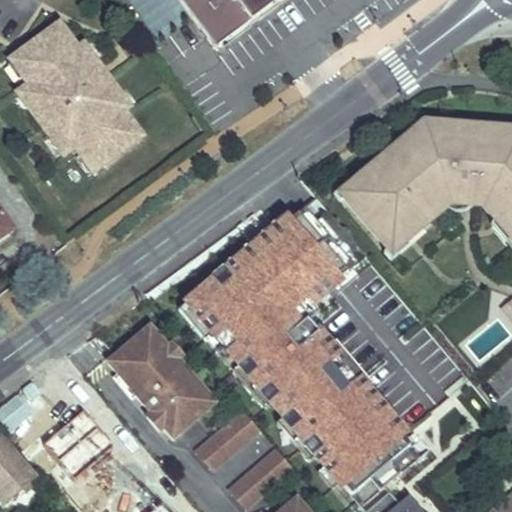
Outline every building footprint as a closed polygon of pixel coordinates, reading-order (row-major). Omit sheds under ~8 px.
[(178,0),(194,22),(215,49),(279,0),(178,0)] [(74,149),(81,158),(85,155),(97,171),(141,139),(123,114),(125,112),(118,102),(121,99),(112,87),(110,89),(97,72),(99,70),(90,58),(87,60),(79,50),(77,52),(59,27),(15,59),(27,76),(23,79),(29,88),(25,91),(32,101),(25,106),(34,118),(36,117),(49,134),(47,135),(56,147),(63,142),(70,152),(74,149)] [(90,58),(83,48),(79,50),(87,60),(90,58)] [(23,79),(27,76),(15,59),(11,63),(23,79)] [(25,91),(18,96),(25,106),(32,101),(25,91)] [(125,112),(128,109),(121,99),(118,102),(125,112)] [(511,126),(507,126),(468,125),(424,125),(418,125),(391,147),(373,163),(353,180),(338,192),(341,196),(385,248),(386,249),(399,238),(402,241),(443,206),(444,206),(439,200),(446,194),(451,200),(460,192),(469,184),(475,191),(472,194),(473,195),(490,216),(491,217),(494,214),(511,235),(511,236),(510,239),(510,240),(511,241),(511,126)] [(56,147),(63,157),(70,152),(63,142),(56,147)] [(373,163),(391,147),(388,144),(369,159),(373,163)] [(93,174),(97,171),(85,155),(81,158),(93,174)] [(338,200),(341,196),(338,192),(353,180),(349,176),(331,192),(338,200)] [(475,191),(469,184),(460,192),(451,200),(446,194),(439,200),(444,206),(443,206),(445,208),(447,209),(452,209),(454,208),(463,204),(473,195),(472,194),(475,191)] [(328,213),(317,200),(306,210),(316,223),(328,213)] [(328,213),(316,223),(306,210),(287,225),(256,251),(214,287),(203,296),(201,293),(178,312),(204,343),(205,342),(213,335),(239,367),(240,368),(272,406),(283,420),(315,458),(324,469),(338,486),(359,511),(419,462),(388,425),(371,405),(362,394),(325,350),(304,324),(298,328),(288,315),(304,303),(307,308),(310,306),(331,289),(352,272),(367,259),(328,213)] [(0,239),(13,230),(0,211),(0,239)] [(511,236),(511,235),(494,214),(491,217),(490,216),(486,219),(507,243),(510,240),(510,239),(511,236)] [(260,236),(266,243),(287,225),(281,219),(260,236)] [(402,241),(399,238),(386,249),(385,248),(381,251),(388,260),(405,245),(402,241)] [(214,287),(256,251),(251,244),(208,280),(214,287)] [(352,272),(331,289),(338,297),(358,279),(352,272)] [(511,297),(508,293),(497,303),(511,320),(511,297)] [(288,315),(298,328),(317,314),(310,306),(307,308),(304,303),(288,315)] [(150,329),(108,365),(117,376),(135,397),(151,416),(163,429),(172,441),(215,405),(150,329)] [(213,335),(205,342),(231,373),(239,367),(213,335)] [(325,350),(362,394),(370,388),(333,343),(325,350)] [(172,346),(168,350),(178,362),(183,358),(172,346)] [(240,368),(232,374),(264,412),(272,406),(240,368)] [(113,380),(131,401),(135,397),(117,376),(113,380)] [(371,405),(388,425),(396,419),(379,398),(371,405)] [(213,474),(261,433),(259,431),(244,413),(196,454),(213,474)] [(158,433),(163,429),(151,416),(147,420),(158,433)] [(283,420),(276,426),(308,465),(315,458),(283,420)] [(148,481),(105,432),(63,467),(78,483),(82,479),(83,478),(112,511),(148,481)] [(34,477),(0,438),(0,502),(2,504),(34,477)] [(246,511),(293,472),(276,451),(228,492),(244,511),(246,511)] [(324,469),(316,475),(331,492),(338,486),(324,469)] [(111,511),(112,511),(83,478),(82,479),(78,483),(102,511),(111,511)] [(511,511),(511,494),(490,511),(511,511)] [(419,511),(407,499),(398,508),(388,496),(368,511),(419,511)] [(282,511),(305,511),(296,501),(282,511)]
